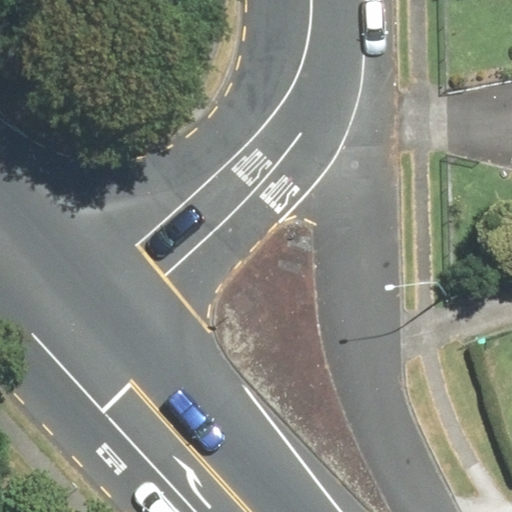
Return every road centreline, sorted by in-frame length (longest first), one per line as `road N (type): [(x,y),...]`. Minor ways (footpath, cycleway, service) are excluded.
road 1 (unclassified): [(316,0),(292,111),(67,328)]
road 2 (primary): [(67,328),(230,511)]
